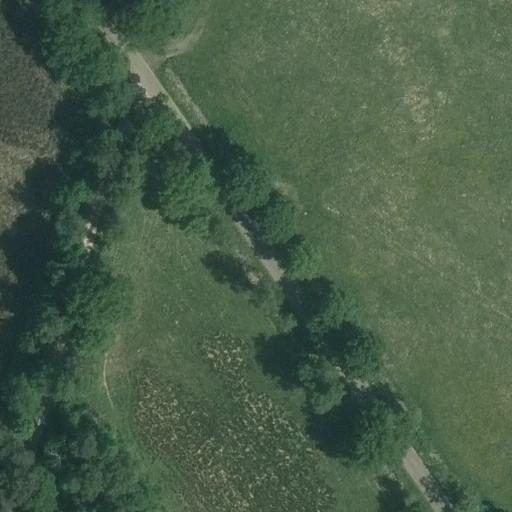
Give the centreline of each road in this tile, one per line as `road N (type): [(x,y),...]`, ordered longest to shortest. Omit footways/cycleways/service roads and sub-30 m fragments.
road 1 (tertiary): [(446,511),(89,0)]
road 2 (track): [(34,447),(128,105),(148,84)]
